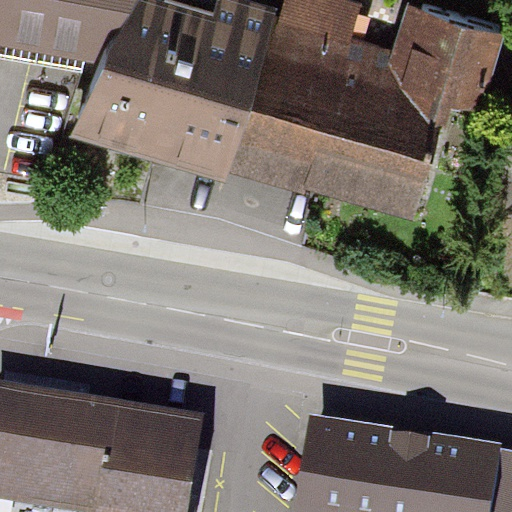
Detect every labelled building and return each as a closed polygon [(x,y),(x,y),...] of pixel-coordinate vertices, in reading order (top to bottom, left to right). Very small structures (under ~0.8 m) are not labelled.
[(0,0),(0,20),(104,40),(124,0),(0,0)] [(124,0),(104,40),(84,121),(168,142),(224,157),(264,0),(124,0)] [(264,0),(224,157),(315,180),(406,204),(443,62),(396,50),(352,39),(362,0),(264,0)] [(483,0),(403,0),(396,50),(443,62),(474,72),(492,2),(483,0)] [(0,381),(0,507),(28,511),(194,511),(210,418),(0,381)] [(312,424),(300,511),(497,511),(506,449),(312,424)] [(511,511),(511,449),(506,449),(497,511),(511,511)]
